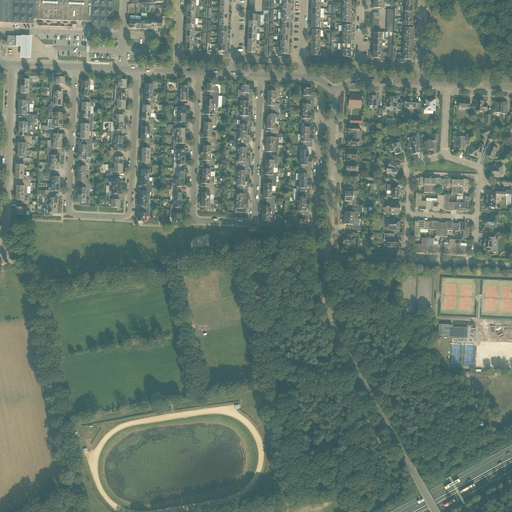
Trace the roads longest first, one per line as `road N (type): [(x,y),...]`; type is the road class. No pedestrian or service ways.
road 1 (unclassified): [(435,511),(328,310),(334,125)]
road 2 (unclassified): [(136,69),(129,212),(74,215),(68,207),(76,66)]
road 3 (unclassified): [(260,75),(254,218),(245,223),(192,213),(196,72)]
road 4 (track): [(326,300),(326,329),(386,463),(383,473),(347,483),(328,502),(292,509),(285,503)]
road 5 (track): [(79,511),(36,293)]
road 6 (unclassified): [(407,211),(405,259),(477,262),(479,216)]
road 7 (track): [(389,317),(497,425)]
road 8 (unclassified): [(36,293),(26,260),(3,263),(5,188)]
road 9 (motorway): [(511,453),(406,511)]
